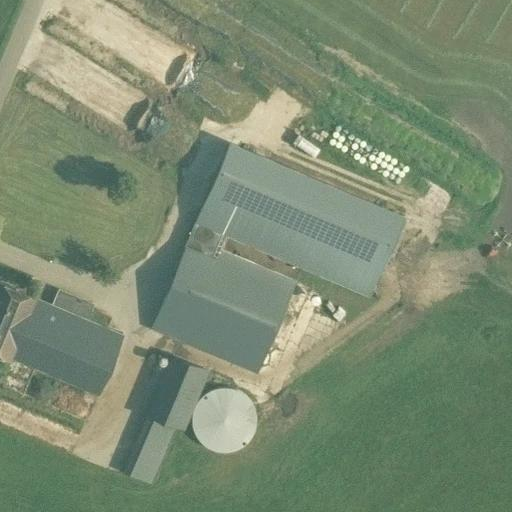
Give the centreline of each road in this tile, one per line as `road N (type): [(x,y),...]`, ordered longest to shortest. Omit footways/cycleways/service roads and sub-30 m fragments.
road 1 (track): [(420,208),(222,118),(140,299),(135,361),(88,461),(74,511)]
road 2 (track): [(140,299),(0,248)]
